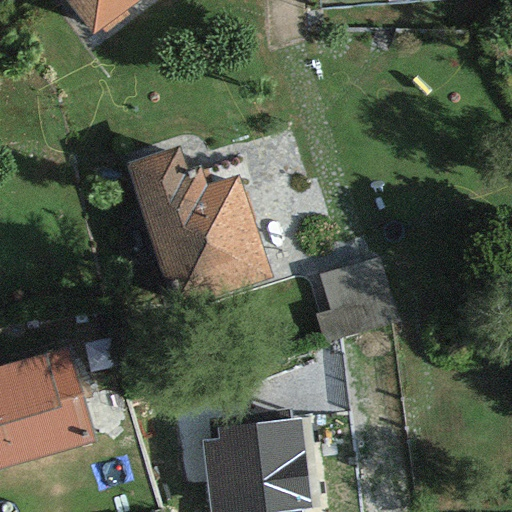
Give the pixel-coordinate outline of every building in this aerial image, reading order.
[(63,0),(91,34),(134,0),(63,0)] [(179,146),(122,166),(172,308),(266,276),(232,180),(203,190),(195,166),(187,169),(179,146)] [(329,310),(314,315),(321,343),(394,323),(377,257),(319,273),(329,310)] [(107,341),(80,347),(86,373),(113,366),(107,341)] [(69,361),(0,381),(0,481),(96,454),(69,361)] [(216,441),(200,443),(208,511),(298,511),(309,511),(297,415),(214,426),(216,441)]
